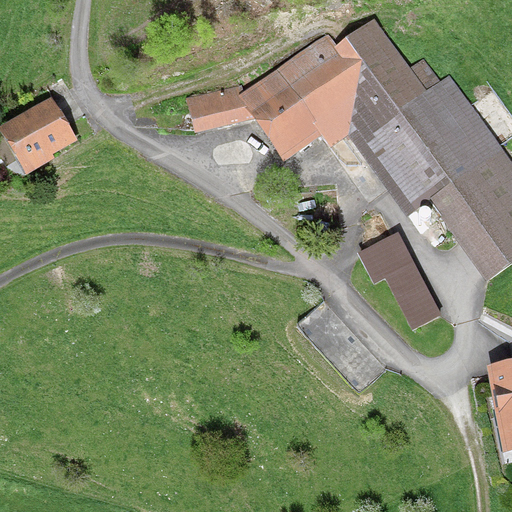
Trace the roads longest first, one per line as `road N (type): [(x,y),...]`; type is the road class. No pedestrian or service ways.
road 1 (track): [(81,0),(73,59),(87,102),(118,131),(227,198),(314,271)]
road 2 (track): [(314,271),(163,243),(111,242),(0,278)]
road 3 (track): [(314,271),(377,327),(461,424),(478,511)]
